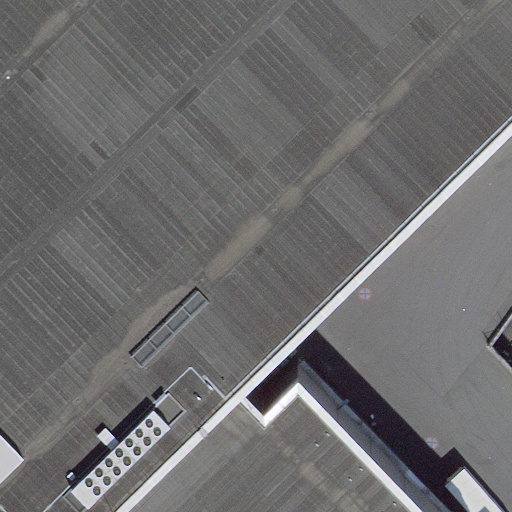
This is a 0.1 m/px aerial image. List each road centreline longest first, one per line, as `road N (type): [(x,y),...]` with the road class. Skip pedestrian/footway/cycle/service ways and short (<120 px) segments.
road 1 (primary): [(293,511),(511,283)]
road 2 (motorway): [(0,195),(159,0)]
